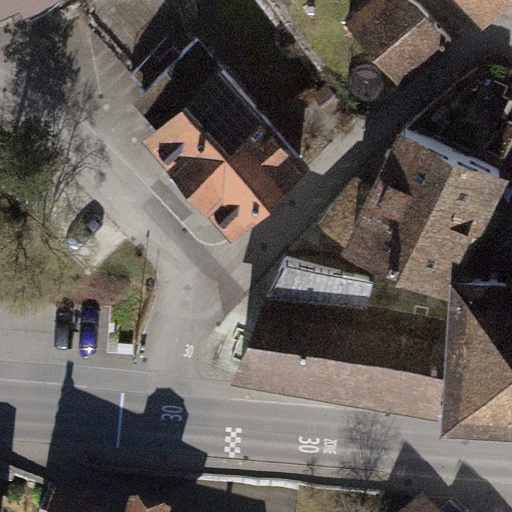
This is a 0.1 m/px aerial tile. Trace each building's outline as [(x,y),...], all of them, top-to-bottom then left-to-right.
[(0,0),(0,5),(11,0),(29,0),(36,13),(56,3),(60,0),(0,0)] [(156,125),(234,216),(303,157),(165,0),(95,0),(85,8),(151,83),(145,88),(168,115),(156,125)] [(375,0),(353,21),(408,81),(454,39),(423,3),(418,0),(375,0)] [(411,124),(379,183),(490,237),(497,223),(482,216),(505,170),(411,124)] [(360,177),(325,221),(363,244),(366,242),(447,284),(467,247),(483,253),(490,237),(379,183),(377,188),(360,177)] [(317,378),(344,384),(366,308),(373,279),(286,255),(244,366),(292,374),(292,376),(316,381),(317,378)] [(511,281),(463,277),(455,405),(511,409),(511,281)] [(456,325),(366,308),(344,384),(442,402),(456,325)] [(365,511),(368,493),(307,489),(304,511),(365,511)] [(84,511),(54,503),(50,511),(84,511)]
